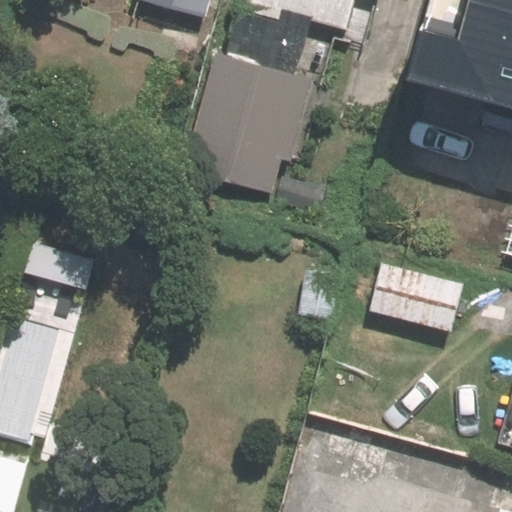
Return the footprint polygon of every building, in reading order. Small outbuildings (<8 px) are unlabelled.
[(165,0),(217,13),(220,0),(165,0)] [(275,0),(354,22),(359,0),(275,0)] [(310,68),(224,48),(192,155),(278,180),(310,68)] [(511,126),(511,111),(430,87),(405,174),(493,198),(511,126)] [(328,184),(288,172),(280,197),(320,209),(328,184)] [(64,243),(36,237),(29,265),(57,271),(64,243)] [(15,243),(0,239),(0,258),(11,261),(15,243)] [(466,287),(390,265),(378,306),(455,327),(466,287)] [(333,312),(343,278),(317,270),(307,304),(333,312)] [(375,472),(372,484),(309,467),(296,511),(471,511),(472,511),(475,500),(375,472)]
